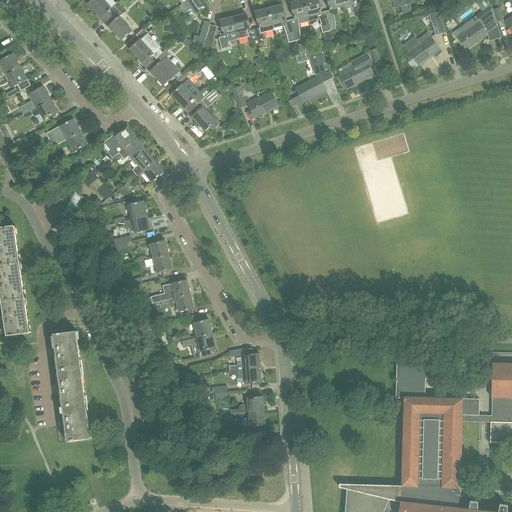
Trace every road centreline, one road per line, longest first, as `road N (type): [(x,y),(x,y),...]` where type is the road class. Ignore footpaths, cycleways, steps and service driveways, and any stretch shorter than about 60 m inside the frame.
road 1 (unclassified): [(139,496),(133,434),(116,382),(26,207),(0,188)]
road 2 (unclassified): [(191,169),(511,66)]
road 3 (residential): [(282,341),(243,339),(167,206),(166,188),(191,169)]
road 4 (residential): [(136,103),(112,121),(97,118),(12,26),(17,0)]
road 5 (tertiary): [(282,341),(191,169)]
road 6 (tertiary): [(297,507),(282,341)]
road 7 (tertiary): [(136,103),(40,0)]
